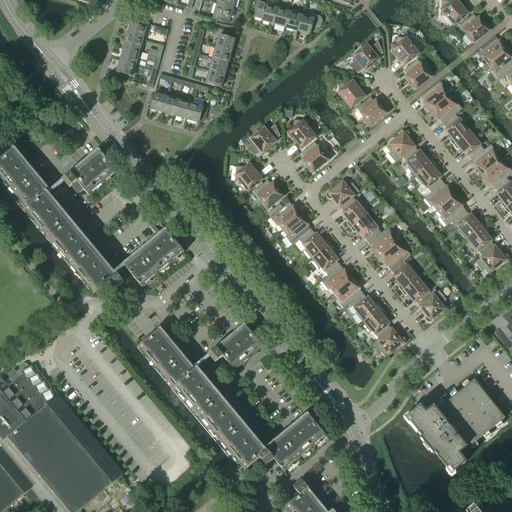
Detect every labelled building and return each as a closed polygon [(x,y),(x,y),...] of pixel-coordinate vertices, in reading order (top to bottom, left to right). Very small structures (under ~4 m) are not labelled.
[(218,0),(217,4),(233,8),(235,0),(218,0)] [(446,17),(454,26),(468,15),(460,6),(462,4),(458,0),(453,0),(451,2),(442,1),(440,16),(446,17)] [(259,1),(255,17),(262,19),(261,21),(274,25),(278,9),(266,6),(267,3),(259,1)] [(217,4),(213,19),(228,24),(233,8),(217,4)] [(278,9),(274,25),(285,28),(290,12),(278,9)] [(290,12),(285,28),(297,32),(302,16),(290,12)] [(302,16),(297,32),(310,35),(312,28),(317,29),(321,26),(322,21),(320,17),(310,14),(309,18),(302,16)] [(466,35),(464,36),(472,46),(489,31),(478,18),(477,19),(473,15),(459,26),(466,35)] [(130,24),(127,36),(142,41),(146,28),(140,27),(141,23),(132,20),(131,24),(130,24)] [(154,33),(166,37),(168,31),(156,27),(154,33)] [(219,35),(215,48),(231,52),(235,40),(219,35)] [(127,36),(123,48),(139,53),(142,41),(127,36)] [(484,60),(489,65),(508,50),(505,46),(502,46),(495,37),(475,53),(482,61),(484,60)] [(411,45),(412,39),(396,38),(395,47),(390,52),(395,59),(397,57),(404,66),(418,55),(411,45)] [(377,59),(384,53),(383,54),(378,42),(369,49),(367,46),(363,48),(362,48),(361,48),(359,49),(358,50),(357,51),(357,52),(356,53),(356,54),(353,56),(356,60),(348,66),(357,74),(356,75),(357,75),(364,70),(365,71),(379,60),(377,59)] [(123,48),(120,60),(136,65),(139,53),(123,48)] [(215,48),(212,59),(228,64),(231,52),(215,48)] [(150,49),(148,55),(160,58),(162,53),(150,49)] [(491,72),(498,80),(511,68),(511,58),(510,56),(511,53),(508,50),(489,65),(493,70),(491,72)] [(148,55),(146,61),(154,63),(153,67),(157,69),(160,58),(148,55)] [(212,59),(209,71),(224,76),(228,64),(212,59)] [(117,73),(116,78),(121,80),(122,74),(132,77),(136,65),(120,60),(116,72),(117,73)] [(424,69),(417,60),(403,71),(407,76),(405,77),(416,91),(433,77),(426,67),(424,69)] [(510,85),(511,88),(511,68),(498,80),(498,81),(505,75),(511,84),(510,85)] [(224,76),(209,71),(205,84),(221,88),(224,76)] [(354,80),(348,85),(339,84),(337,99),(343,100),(351,109),(365,98),(358,89),(360,87),(354,80)] [(426,109),(429,113),(449,97),(445,92),(446,90),(439,82),(420,97),(427,106),(427,107),(426,109)] [(150,109),(162,113),(167,97),(155,94),(150,109)] [(162,113),(174,116),(179,101),(167,97),(162,113)] [(435,116),(442,125),(462,109),(455,101),(453,102),(449,97),(429,113),(433,117),(435,116)] [(376,101),(374,102),(370,98),(356,109),(363,117),(361,119),(369,128),(387,114),(376,101)] [(174,116),(186,120),(191,104),(179,101),(174,116)] [(191,104),(186,120),(198,123),(203,108),(191,104)] [(216,107),(210,111),(214,117),(220,112),(216,107)] [(449,142),(453,146),(471,131),(464,122),(462,124),(455,115),(462,110),(462,109),(442,125),(446,130),(445,131),(452,139),(450,140),(449,142)] [(292,141),(294,140),(301,149),(316,137),(308,128),(309,122),(293,121),(292,130),(287,134),(292,141)] [(245,149),(254,157),(253,158),(254,158),(261,152),(262,154),(276,143),(274,141),(281,136),(280,136),(275,125),(266,132),(264,128),(261,131),(259,131),(258,131),(257,132),(256,132),(255,133),(254,134),(254,135),(254,136),(253,137),(250,139),(253,143),(245,149)] [(388,154),(395,163),(414,147),(408,139),(409,138),(409,137),(409,136),(409,135),(409,134),(408,133),(407,132),(406,132),(405,131),(404,131),(403,132),(402,132),(401,133),(401,134),(400,134),(400,135),(400,136),(386,148),(389,153),(388,154)] [(467,156),(471,161),(491,145),(490,145),(484,151),(477,142),(479,141),(471,131),(453,146),(456,150),(459,150),(460,149),(466,157),(467,156)] [(300,154),(304,159),(302,160),(313,174),(331,159),(323,150),(321,151),(314,143),(300,154)] [(477,172),(480,176),(500,161),(496,155),(497,154),(491,145),(471,161),(478,170),(477,172)] [(407,168),(414,177),(433,162),(429,158),(427,158),(426,159),(419,151),(418,152),(414,147),(395,163),(402,158),(409,167),(407,168)] [(117,274),(116,275),(59,206),(60,202),(14,148),(0,159),(0,176),(26,208),(24,210),(94,294),(109,282),(115,290),(124,282),(117,274)] [(77,182),(83,189),(89,196),(118,172),(98,149),(70,173),(62,179),(69,188),(71,186),(77,182)] [(486,180),(493,189),(511,173),(511,172),(506,164),(504,166),(500,161),(480,176),(484,180),(486,180)] [(424,199),(443,183),(440,179),(441,178),(434,170),(435,169),(436,167),(433,162),(414,177),(422,186),(424,185),(430,193),(424,199)] [(234,182),(240,183),(248,192),(262,181),(255,172),(256,170),(251,163),(245,168),(236,167),(234,182)] [(501,205),(504,210),(511,203),(511,185),(506,179),(511,174),(511,173),(493,189),(497,193),(496,194),(503,202),(501,203),(501,205)] [(333,200),(339,208),(359,192),(352,183),(350,185),(346,180),(331,192),(331,191),(330,191),(329,191),(328,192),(327,192),(327,193),(326,193),(326,194),(326,195),(326,196),(326,197),(326,198),(327,199),(328,199),(328,200),(329,200),(330,200),(331,200),(332,200),(333,200)] [(47,191),(51,196),(65,186),(61,181),(47,191)] [(273,184),(271,185),(267,181),(253,192),(260,200),(258,202),(266,211),(283,197),(273,184)] [(78,194),(83,189),(77,182),(71,186),(78,194)] [(433,206),(437,211),(456,196),(453,192),(451,192),(443,183),(424,199),(431,208),(433,206)] [(125,193),(134,204),(140,199),(131,188),(125,193)] [(347,225),(350,229),(368,214),(361,205),(359,206),(352,198),(359,192),(339,208),(343,213),(342,214),(349,222),(347,223),(347,225)] [(439,218),(446,227),(466,211),(458,202),(459,202),(460,200),(456,196),(437,211),(441,217),(439,218)] [(137,207),(146,218),(152,213),(142,202),(137,207)] [(279,225),(283,231),(302,215),(299,211),(297,211),(296,212),(289,203),(282,208),(270,218),(277,227),(279,225)] [(267,215),(270,218),(282,208),(279,204),(267,215)] [(458,232),(465,241),(484,226),(481,222),(478,222),(477,223),(470,215),(469,216),(466,211),(446,227),(453,222),(460,230),(458,232)] [(365,239),(368,244),(388,228),(381,233),(374,225),(376,223),(368,214),(350,229),(353,233),(356,233),(357,232),(363,240),(365,239)] [(285,237),(292,246),(311,230),(304,222),(304,221),(305,219),(302,215),(283,231),(287,236),(285,237)] [(151,228),(156,234),(163,227),(154,216),(149,221),(151,224),(149,225),(151,228)] [(475,262),(475,263),(494,247),(491,242),(492,241),(485,233),(487,232),(487,230),(484,226),(465,241),(473,250),(475,248),(482,257),(475,262)] [(374,255),(378,259),(397,243),(393,238),(395,237),(388,228),(368,244),(376,253),(375,253),(374,255)] [(165,230),(123,265),(142,288),(184,252),(165,230)] [(304,251),(311,260),(330,245),(326,241),(324,241),(323,242),(316,234),(315,235),(311,230),(292,246),(299,241),(306,249),(304,251)] [(383,262),(391,271),(410,256),(403,247),(401,249),(397,243),(378,259),(381,263),(383,263),(383,262)] [(321,282),(340,266),(336,262),(338,261),(331,253),(332,252),(333,249),(330,245),(311,260),(319,269),(321,268),(328,276),(321,282)] [(494,247),(475,263),(482,272),(484,270),(488,275),(502,263),(504,264),(505,264),(506,263),(507,262),(508,262),(508,261),(508,260),(508,259),(508,258),(508,257),(507,257),(507,256),(506,255),(505,255),(503,255),(502,255),(501,255),(494,247)] [(398,288),(401,293),(420,278),(412,268),(410,270),(404,261),(410,256),(391,271),(394,276),(393,277),(400,285),(399,286),(398,288)] [(330,289),(334,294),(353,279),(350,275),(348,275),(340,266),(321,282),(328,291),(330,289)] [(126,271),(123,267),(115,273),(117,277),(126,271)] [(416,303),(420,307),(439,292),(439,291),(432,297),(425,288),(427,287),(420,278),(401,293),(405,297),(407,296),(408,295),(415,303),(416,303)] [(336,301),(343,310),(363,294),(355,285),(356,285),(357,283),(353,279),(334,294),(338,300),(336,301)] [(439,292),(420,307),(426,316),(425,317),(425,318),(425,319),(425,320),(425,321),(426,321),(426,322),(427,323),(429,323),(430,323),(431,323),(432,323),(433,322),(433,321),(434,321),(434,319),(448,307),(444,302),(446,301),(439,292)] [(355,314),(363,324),(381,309),(378,305),(375,305),(374,306),(368,298),(366,299),(363,294),(343,310),(350,304),(357,313),(355,314)] [(372,345),(372,346),(392,330),(388,325),(389,324),(382,316),(384,315),(384,313),(381,309),(363,324),(370,333),(372,331),(379,340),(372,345)] [(223,357),(235,371),(263,348),(244,325),(216,348),(208,354),(215,363),(223,357)] [(274,460),(284,472),(326,437),(307,414),(265,449),(190,359),(188,361),(161,328),(138,347),(173,390),(175,388),(245,471),(260,459),(266,466),(274,460)] [(392,330),(372,346),(379,355),(381,353),(385,358),(399,346),(401,346),(402,346),(403,346),(404,346),(404,345),(405,344),(405,343),(405,342),(405,341),(405,340),(404,339),(403,338),(402,338),(401,338),(399,338),(398,338),(392,330)] [(207,356),(195,368),(199,373),(212,362),(207,356)] [(26,364),(23,364),(21,366),(21,369),(16,372),(13,369),(6,374),(9,378),(6,381),(1,375),(0,376),(0,511),(3,511),(25,495),(33,504),(42,497),(54,511),(78,511),(122,476),(57,398),(58,397),(56,392),(53,393),(31,367),(30,368),(26,364)] [(271,373),(281,384),(288,378),(279,367),(271,373)] [(283,387),(292,398),(300,392),(291,381),(283,387)] [(420,406),(408,417),(412,422),(410,423),(419,434),(422,437),(420,438),(433,455),(435,453),(438,456),(437,457),(447,469),(449,468),(453,473),(466,462),(459,454),(465,449),(466,450),(504,418),(474,381),(437,411),(433,407),(429,410),(426,413),(420,406)] [(295,401),(304,412),(312,406),(303,395),(295,401)] [(327,511),(325,509),(327,508),(316,494),(314,496),(308,488),(302,480),(293,487),(299,495),(285,507),(288,511),(327,511)]
